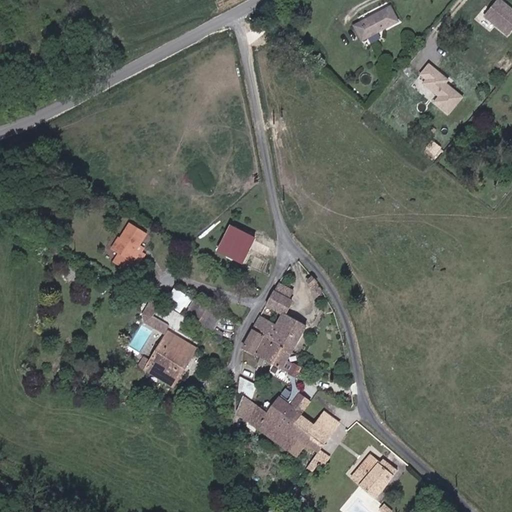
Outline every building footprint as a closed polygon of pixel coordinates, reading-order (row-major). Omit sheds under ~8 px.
[(511,28),(511,9),(500,0),(498,0),(485,16),(507,34),(511,28)] [(362,40),(398,21),(390,7),(354,25),(362,40)] [(417,78),(440,93),(434,102),(452,114),(467,91),(426,65),(417,78)] [(142,252),(137,249),(140,245),(147,233),(130,223),(113,250),(118,253),(127,259),(122,268),(133,275),(146,254),(142,252)] [(122,268),(127,259),(118,253),(115,259),(118,261),(116,264),(122,268)] [(317,283),(311,276),(307,280),(313,287),(317,283)] [(292,351),(306,325),(286,314),(292,300),(289,299),(293,290),(279,283),(275,290),(274,290),(266,304),(282,313),(276,324),(261,315),(253,329),(262,334),(274,341),(292,351)] [(132,295),(142,301),(146,294),(136,288),(132,295)] [(190,297),(176,288),(170,297),(184,306),(190,297)] [(184,306),(170,297),(167,301),(181,311),(184,306)] [(161,303),(153,298),(144,315),(146,321),(165,332),(169,325),(153,316),(161,303)] [(197,312),(203,302),(195,298),(189,307),(191,308),(197,312)] [(198,323),(209,306),(203,302),(197,312),(193,318),(192,319),(198,323)] [(169,325),(177,329),(181,323),(188,327),(192,321),(161,303),(153,316),(169,325)] [(216,328),(224,315),(209,306),(198,323),(198,324),(213,332),(216,328)] [(193,318),(197,312),(191,308),(187,315),(193,318)] [(224,333),(216,328),(213,332),(222,337),(224,333)] [(243,347),(253,353),(262,334),(253,329),(243,347)] [(173,387),(197,348),(169,331),(155,355),(154,354),(150,360),(149,363),(143,359),(139,366),(173,387)] [(260,357),(265,360),(274,341),(262,334),(253,353),(260,357)] [(287,360),(292,351),(274,341),(265,360),(282,369),(287,360)] [(282,369),(288,373),(294,364),(287,360),(282,369)] [(302,368),(294,364),(288,373),(296,377),(302,368)] [(257,385),(240,376),(239,392),(243,395),(244,396),(252,402),(257,385)] [(290,431),(302,415),(311,402),(298,393),(290,404),(279,396),(267,413),(290,431)] [(304,448),(307,444),(290,431),(267,413),(252,402),(244,396),(237,412),(297,457),(304,448)] [(340,424),(323,412),(314,425),(330,437),(340,424)] [(321,449),(330,437),(314,425),(302,415),(290,431),(307,444),(318,453),(316,456),(314,459),(318,462),(326,452),(321,449)] [(251,449),(253,443),(246,441),(244,447),(251,449)] [(318,453),(307,444),(304,448),(316,456),(318,453)] [(375,499),(398,470),(383,459),(380,462),(371,455),(362,467),(370,474),(360,486),(375,499)] [(351,479),(360,486),(370,474),(362,467),(351,479)] [(306,511),(307,511),(292,502),(288,509),(292,511),(306,511)]
